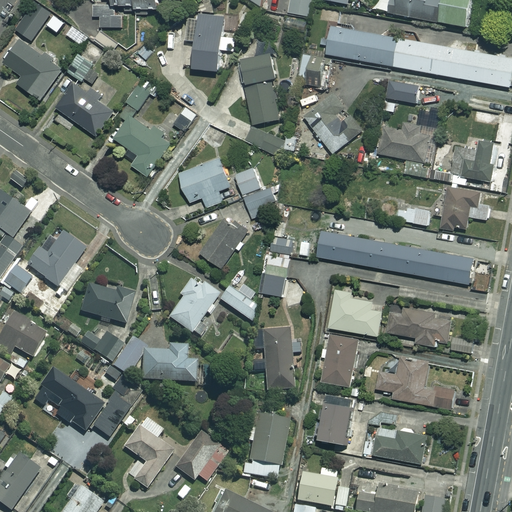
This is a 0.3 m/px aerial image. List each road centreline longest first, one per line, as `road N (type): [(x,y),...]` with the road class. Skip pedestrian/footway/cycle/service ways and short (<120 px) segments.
road 1 (residential): [(152,237),(0,130)]
road 2 (residential): [(479,511),(511,333)]
